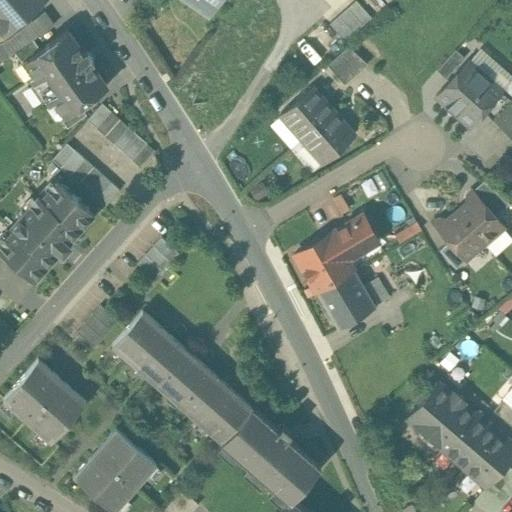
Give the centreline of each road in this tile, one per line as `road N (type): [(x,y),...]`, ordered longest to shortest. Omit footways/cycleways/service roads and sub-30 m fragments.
road 1 (tertiary): [(242,229),(315,369),(372,511)]
road 2 (residential): [(21,350),(199,156)]
road 3 (residential): [(242,229),(385,152),(427,148)]
road 4 (tertiary): [(89,0),(199,156)]
